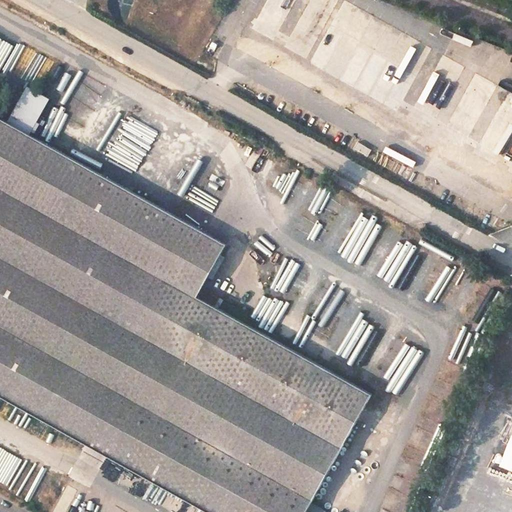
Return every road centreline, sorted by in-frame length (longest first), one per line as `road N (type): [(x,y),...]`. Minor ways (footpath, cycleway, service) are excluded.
road 1 (unknown): [(375,511),(436,369),(438,351),(423,330),(287,245),(216,151),(184,124),(0,11)]
road 2 (unknown): [(0,426),(147,511)]
